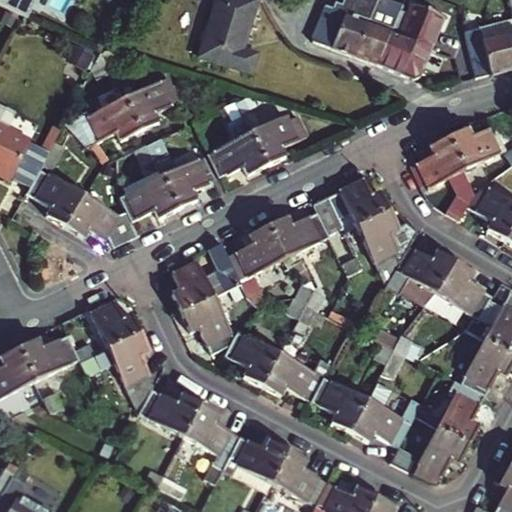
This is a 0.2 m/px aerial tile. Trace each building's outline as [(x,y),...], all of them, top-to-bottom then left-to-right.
[(251,0),(220,0),(211,29),(248,40),(260,3),(251,0)] [(359,62),(379,0),(352,0),(350,8),(338,4),(335,11),(329,9),(316,43),(316,45),(359,62)] [(403,6),(385,0),(379,0),(359,62),(383,71),(390,50),(394,36),(403,6)] [(395,52),(390,50),(383,71),(414,84),(422,79),(430,59),(448,17),(434,11),(436,7),(422,2),(419,8),(414,7),(401,38),(395,52)] [(488,16),(480,32),(489,34),(495,19),(488,16)] [(254,75),(260,56),(245,51),(248,40),(211,29),(202,58),(254,75)] [(511,72),(511,35),(483,43),(484,46),(491,78),(511,72)] [(394,36),(390,50),(395,52),(401,38),(394,36)] [(476,82),(491,78),(484,46),(469,50),(476,82)] [(98,55),(109,77),(114,86),(127,80),(116,55),(100,50),(98,55)] [(98,82),(109,77),(98,55),(91,68),(98,82)] [(414,84),(432,92),(451,88),(445,66),(430,59),(422,79),(414,84)] [(167,79),(121,100),(138,133),(143,131),(146,129),(157,124),(153,116),(179,104),(167,79)] [(86,113),(62,124),(86,150),(116,135),(119,142),(134,135),(138,133),(121,100),(87,116),(86,113)] [(235,106),(247,129),(259,123),(248,100),(235,106)] [(235,106),(225,110),(232,125),(229,127),(236,142),(209,155),(205,157),(216,179),(226,175),(227,177),(243,169),(247,177),(267,168),(250,135),(247,129),(235,106)] [(222,112),(229,127),(232,125),(225,110),(222,112)] [(250,135),(267,168),(285,160),(281,152),(308,139),(297,119),(288,124),(285,118),(250,135)] [(44,156),(0,132),(0,184),(6,188),(4,192),(20,200),(24,193),(25,192),(38,168),(44,156)] [(451,143),(467,176),(501,159),(490,134),(473,142),(469,134),(451,143)] [(163,140),(158,142),(145,148),(152,161),(161,179),(178,212),(196,203),(192,195),(209,187),(207,183),(213,180),(205,163),(198,166),(196,162),(177,171),(169,154),(163,140)] [(467,176),(451,143),(431,152),(435,160),(419,168),(431,193),(461,179),(464,186),(447,215),(458,222),(475,193),(467,176)] [(141,167),(152,161),(145,148),(134,153),(141,167)] [(51,211),(46,219),(65,231),(85,197),(38,168),(25,192),(24,193),(51,211)] [(129,223),(137,239),(163,226),(160,220),(178,212),(161,179),(125,197),(117,201),(125,216),(129,223)] [(358,231),(392,215),(383,196),(374,200),(365,182),(313,208),(317,217),(328,239),(344,231),(339,220),(351,215),(358,231)] [(486,232),(504,242),(511,230),(511,203),(487,188),(475,197),(469,210),(491,223),(486,232)] [(65,231),(83,241),(88,233),(105,243),(106,240),(109,241),(122,220),(85,197),(65,231)] [(381,277),(398,268),(410,249),(419,235),(407,226),(399,230),(392,215),(358,231),(381,277)] [(109,241),(114,250),(137,239),(129,223),(125,216),(122,220),(109,241)] [(288,222),(269,231),(285,264),(321,247),(330,243),(328,239),(317,217),(308,221),(292,229),(288,222)] [(255,279),(285,264),(269,231),(250,240),(254,247),(228,260),(242,287),(247,299),(256,318),(267,307),(255,279)] [(221,246),(207,253),(218,275),(204,282),(196,266),(172,277),(180,293),(171,298),(180,317),(214,300),(226,295),(242,287),(228,260),(221,246)] [(434,263),(410,249),(398,268),(387,287),(400,295),(402,291),(432,307),(437,297),(455,266),(438,256),(434,263)] [(349,280),(363,273),(357,261),(343,268),(349,280)] [(49,262),(38,262),(39,280),(50,280),(49,262)] [(474,277),(455,266),(437,297),(471,318),(482,324),(482,323),(493,301),(494,299),(484,293),(469,284),(474,277)] [(368,285),(363,273),(349,280),(355,291),(368,285)] [(312,292),(301,287),(294,301),(305,307),(312,292)] [(305,307),(317,313),(324,298),(312,292),(305,307)] [(511,358),(511,297),(509,296),(492,328),(482,323),(482,324),(481,327),(474,324),(468,335),(481,342),(484,344),(511,358)] [(189,336),(199,332),(211,358),(231,348),(233,345),(234,342),(232,337),(214,300),(180,317),(189,336)] [(294,301),(287,313),(298,319),(305,307),(294,301)] [(107,352),(141,335),(132,318),(123,322),(115,305),(90,317),(107,352)] [(305,307),(298,319),(310,325),(312,321),(320,326),(325,317),(317,313),(305,307)] [(82,369),(87,378),(114,365),(125,389),(140,414),(153,391),(154,389),(148,377),(151,376),(142,359),(150,355),(141,335),(107,352),(94,359),(80,365),(82,369)] [(231,348),(225,358),(247,370),(242,378),(261,388),(278,356),(243,338),(239,335),(236,338),(235,341),(234,342),(233,345),(231,348)] [(481,342),(468,335),(461,346),(475,354),(481,342)] [(411,343),(399,337),(392,351),(404,357),(411,343)] [(67,338),(59,342),(42,350),(39,343),(20,353),(36,385),(72,368),(80,364),(77,358),(75,354),(67,338)] [(511,366),(511,358),(484,344),(465,379),(461,387),(463,388),(481,397),(483,398),(487,390),(489,391),(497,375),(505,380),(511,366)] [(375,360),(385,365),(392,351),(382,346),(375,360)] [(88,347),(75,354),(77,358),(80,364),(80,365),(94,359),(88,347)] [(404,357),(392,351),(385,365),(379,377),(390,383),(396,371),(404,357)] [(0,402),(36,385),(20,353),(0,362),(4,369),(0,370),(0,402)] [(421,357),(416,364),(437,375),(456,384),(463,371),(430,353),(421,357)] [(283,391),(309,404),(321,381),(322,380),(329,367),(319,362),(312,374),(278,356),(261,388),(280,398),(283,391)] [(330,426),(348,435),(365,403),(330,384),(322,380),(321,381),(309,404),(334,417),(330,426)] [(365,403),(348,435),(367,445),(371,437),(397,450),(408,430),(414,419),(420,407),(411,402),(401,421),(379,410),(388,392),(375,385),(365,403)] [(437,431),(469,447),(479,427),(470,423),(483,398),(481,397),(463,388),(458,396),(456,395),(437,431)] [(183,441),(201,406),(183,397),(178,405),(162,396),(153,391),(140,414),(139,417),(148,422),(183,441)] [(56,399),(46,404),(53,417),(63,412),(56,399)] [(39,423),(53,417),(46,404),(32,410),(39,423)] [(201,406),(183,441),(216,458),(211,467),(203,482),(213,488),(221,473),(239,438),(215,425),(220,417),(201,406)] [(418,467),(421,468),(416,477),(434,486),(438,478),(442,480),(451,462),(458,466),(469,447),(437,431),(434,437),(418,467)] [(239,438),(221,473),(231,478),(236,468),(269,486),(288,452),(269,442),(264,451),(239,438)] [(397,450),(389,465),(406,474),(414,459),(397,450)] [(305,505),(318,479),(302,471),(306,462),(288,452),(269,486),(305,505)] [(236,468),(231,478),(264,496),(269,486),(236,468)] [(511,511),(511,470),(508,468),(498,486),(507,491),(497,508),(495,511),(511,511)] [(146,469),(138,483),(147,488),(156,493),(163,479),(146,469)] [(174,484),(163,479),(156,493),(167,498),(174,484)] [(328,485),(318,479),(305,505),(314,510),(328,485)] [(369,511),(376,499),(359,490),(354,499),(328,485),(314,510),(313,511),(369,511)] [(47,511),(18,496),(15,501),(3,494),(0,499),(0,511),(47,511)] [(393,511),(395,510),(376,499),(369,511),(393,511)]
